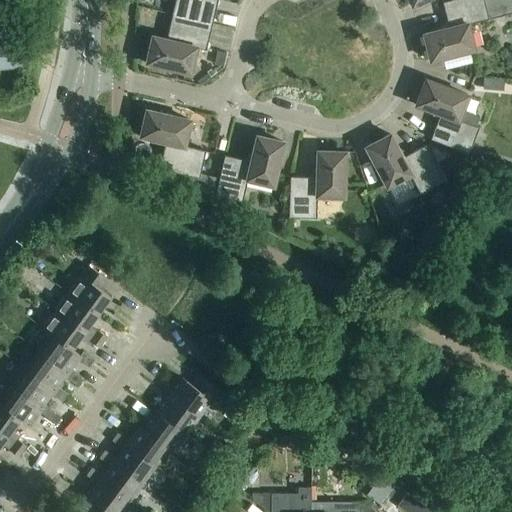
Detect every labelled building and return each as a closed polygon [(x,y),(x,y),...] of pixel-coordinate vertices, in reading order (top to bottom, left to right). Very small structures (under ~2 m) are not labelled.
[(175,0),(172,15),(211,25),(217,0),(175,0)] [(511,0),(452,0),(443,2),(442,3),(448,28),(423,35),(429,62),(473,51),(467,25),(511,13),(511,0)] [(211,25),(172,15),(166,40),(152,37),(145,64),(189,74),(195,49),(205,51),(211,25)] [(0,69),(17,67),(14,42),(0,43),(0,69)] [(223,68),(226,54),(217,52),(214,66),(223,68)] [(212,68),(207,73),(210,78),(216,73),(212,68)] [(492,80),(483,79),(483,89),(491,90),(492,80)] [(461,111),(467,96),(425,80),(415,106),(440,115),(430,140),(468,154),(478,129),(475,127),(479,118),(461,111)] [(139,137),(165,143),(159,169),(188,176),(186,185),(211,197),(215,178),(199,175),(205,152),(183,146),(190,121),(145,110),(139,137)] [(409,176),(420,195),(444,182),(425,146),(401,158),(389,135),(365,148),(386,188),(409,176)] [(215,196),(242,202),(247,181),(272,187),(283,143),(256,136),(250,162),(224,156),(215,196)] [(288,218),(316,219),(316,197),(343,198),(344,153),(316,152),(316,178),(289,177),(288,218)] [(451,170),(461,175),(466,166),(456,161),(451,170)] [(87,266),(67,294),(96,316),(110,298),(101,292),(109,282),(87,266)] [(67,294),(54,311),(84,333),(87,329),(96,316),(67,294)] [(41,329),(49,335),(71,350),(79,340),(87,345),(89,342),(94,335),(87,329),(84,333),(54,311),(41,329)] [(94,335),(89,342),(98,348),(106,338),(97,331),(94,335)] [(49,335),(37,352),(67,374),(70,370),(77,360),(88,368),(93,360),(82,352),(79,356),(71,350),(49,335)] [(37,352),(24,369),(54,391),(57,387),(64,377),(75,385),(81,378),(70,370),(67,374),(37,352)] [(24,369),(11,387),(41,409),(44,405),(51,395),(62,403),(68,395),(57,387),(54,391),(24,369)] [(181,378),(168,396),(198,418),(219,390),(197,374),(190,384),(181,378)] [(11,387),(0,401),(0,405),(20,420),(19,421),(28,427),(38,412),(49,420),(55,413),(44,405),(41,409),(11,387)] [(168,396),(155,414),(185,436),(198,418),(168,396)] [(0,432),(7,437),(4,441),(12,447),(17,440),(19,437),(11,431),(19,421),(20,420),(0,405),(0,432)] [(49,420),(48,421),(55,426),(61,418),(55,413),(49,420)] [(155,414),(143,430),(143,431),(168,450),(172,453),(185,436),(155,414)] [(111,441),(122,449),(125,445),(155,467),(168,450),(143,431),(143,430),(138,427),(128,442),(117,434),(111,441)] [(17,440),(12,447),(9,451),(18,457),(25,447),(17,440)] [(215,440),(207,451),(214,457),(222,446),(215,440)] [(323,454),(324,443),(313,442),(312,453),(323,454)] [(98,459),(109,467),(112,462),(142,484),(155,467),(125,445),(122,449),(115,459),(104,451),(98,459)] [(214,457),(207,451),(199,462),(206,468),(214,457)] [(86,476),(96,484),(100,480),(129,502),(142,484),(112,462),(109,467),(102,476),(91,468),(86,476)] [(380,477),(366,496),(379,506),(385,497),(393,487),(392,486),(382,479),(380,477)] [(100,480),(96,484),(86,497),(94,503),(88,511),(121,511),(129,502),(100,480)] [(310,511),(310,502),(310,488),(297,488),(297,494),(252,494),(252,499),(267,511),(310,511)] [(429,511),(407,496),(398,508),(403,511),(429,511)] [(310,502),(310,511),(355,511),(355,503),(310,502)]
